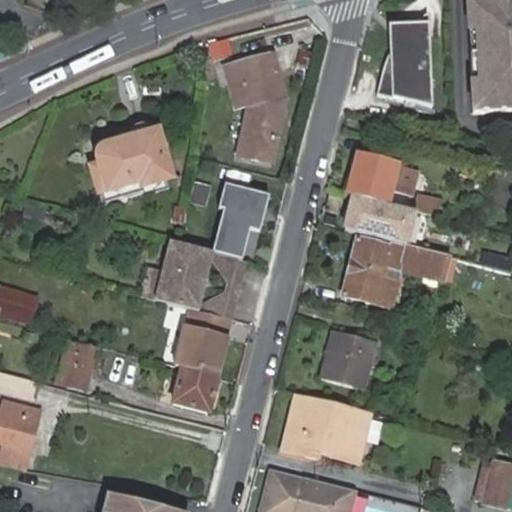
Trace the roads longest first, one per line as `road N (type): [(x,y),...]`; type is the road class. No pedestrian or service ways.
road 1 (residential): [(225,511),(351,0)]
road 2 (primary): [(223,0),(125,33),(0,91)]
